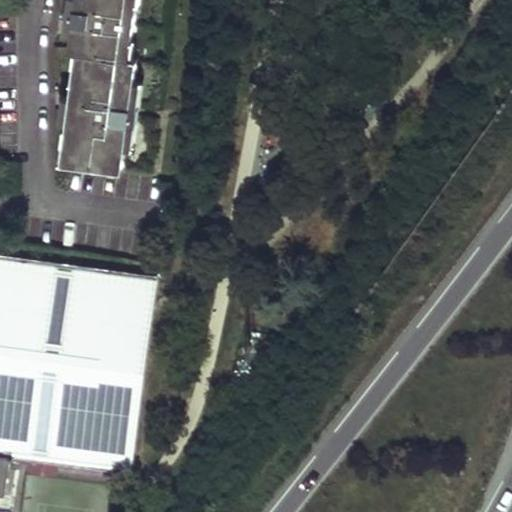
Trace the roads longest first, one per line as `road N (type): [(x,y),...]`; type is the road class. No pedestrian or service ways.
road 1 (motorway): [(511,222),(285,511)]
road 2 (residential): [(50,0),(29,195),(155,214)]
